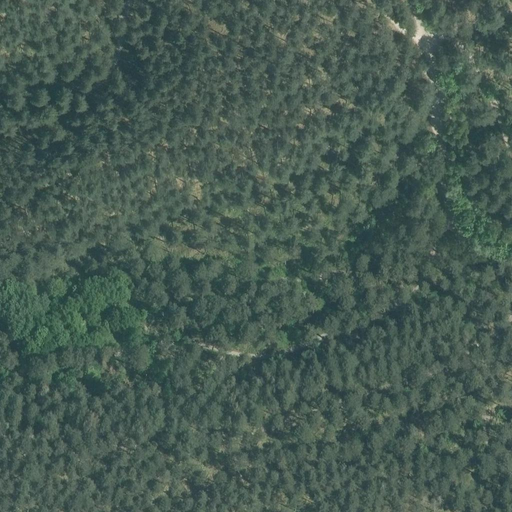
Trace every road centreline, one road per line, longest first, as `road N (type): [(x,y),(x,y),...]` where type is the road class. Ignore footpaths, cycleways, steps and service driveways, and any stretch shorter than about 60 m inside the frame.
road 1 (track): [(151,511),(42,360),(94,356),(164,334),(230,349),(273,343),(393,296),(429,231),(445,222)]
road 2 (track): [(511,262),(445,222),(435,61),(406,0)]
